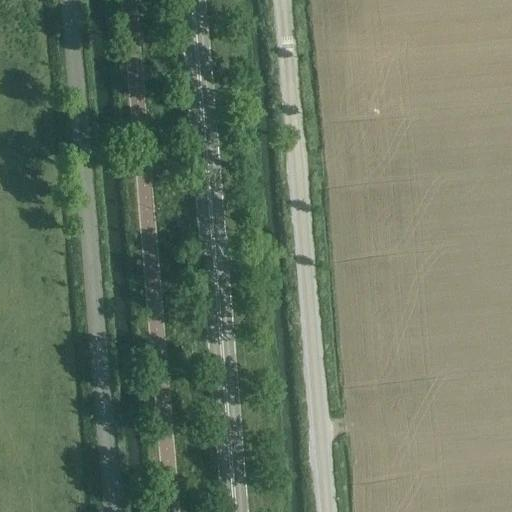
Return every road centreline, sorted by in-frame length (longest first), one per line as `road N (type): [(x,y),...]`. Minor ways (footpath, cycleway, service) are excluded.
road 1 (unclassified): [(111,511),(67,0)]
road 2 (unclassified): [(329,511),(285,0)]
road 3 (tertiary): [(234,511),(190,0)]
